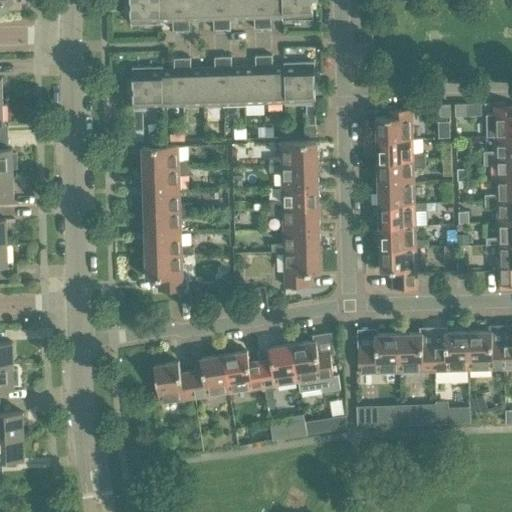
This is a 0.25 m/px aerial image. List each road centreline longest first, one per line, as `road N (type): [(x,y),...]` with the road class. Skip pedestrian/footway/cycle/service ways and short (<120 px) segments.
road 1 (residential): [(351,310),(78,343)]
road 2 (residential): [(75,299),(71,37)]
road 3 (residential): [(351,310),(346,98)]
road 4 (residential): [(101,511),(78,343)]
road 5 (residential): [(346,98),(511,95)]
road 6 (residential): [(511,305),(351,310)]
